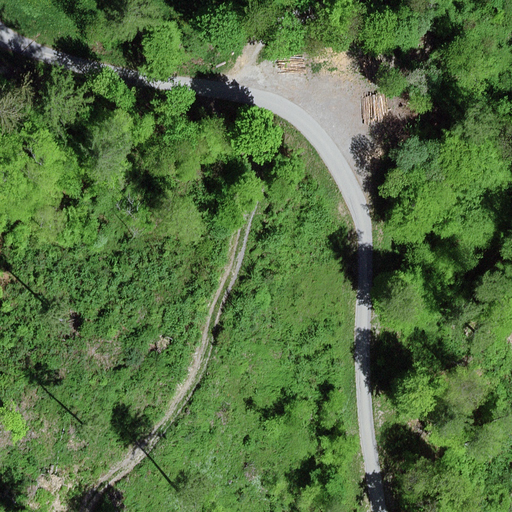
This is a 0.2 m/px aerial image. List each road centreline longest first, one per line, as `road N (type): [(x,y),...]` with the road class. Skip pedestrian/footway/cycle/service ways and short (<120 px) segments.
road 1 (track): [(376,511),(359,215),(318,140),(286,111),(227,90)]
road 2 (track): [(227,90),(20,54),(0,39)]
road 3 (track): [(227,90),(255,41),(351,0)]
